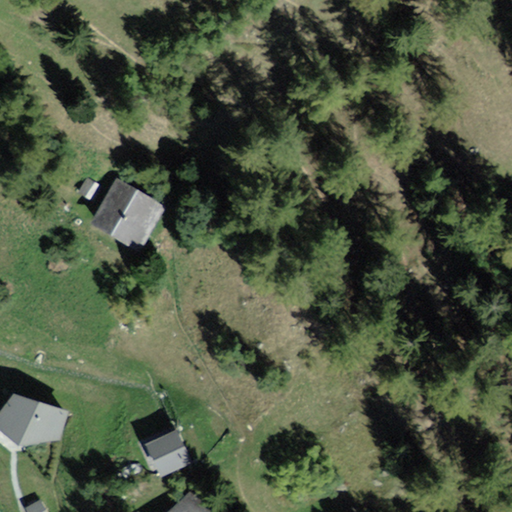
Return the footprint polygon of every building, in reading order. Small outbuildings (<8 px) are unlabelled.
[(0,118),(9,104),(0,98),(0,118)] [(107,187),(87,178),(79,193),(99,203),(107,187)] [(173,205),(122,178),(98,223),(148,250),(173,205)] [(77,412),(23,389),(6,420),(33,447),(69,441),(77,412)] [(193,467),(180,438),(155,450),(168,478),(193,467)] [(216,511),(198,491),(174,511),(216,511)]
